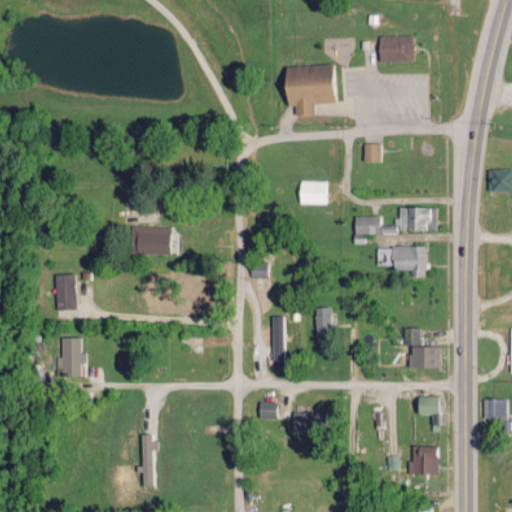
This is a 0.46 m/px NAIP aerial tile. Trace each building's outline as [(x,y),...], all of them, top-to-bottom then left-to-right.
[(383,40),(417,39),(418,63),(384,64),(383,40)] [(339,98),(335,63),(284,68),(288,102),(294,101),(295,114),(312,112),(311,101),(339,98)] [(388,144),(406,143),(411,143),(440,143),(440,180),(389,181),(388,144)] [(363,144),(363,162),(381,162),(381,144),(363,144)] [(486,191),(511,190),(511,168),(486,169),(486,191)] [(300,181),(300,203),(326,204),(327,182),(300,181)] [(434,206),(396,206),(395,229),(434,229),(434,206)] [(352,215),(353,243),(362,242),(361,233),(377,232),(377,214),(352,215)] [(169,252),(170,225),(133,225),(133,241),(136,241),(135,251),(169,252)] [(423,245),(381,245),(381,253),(376,253),(376,264),(392,264),(392,269),(410,269),(410,276),(424,276),(423,245)] [(265,260),(248,261),(249,276),(266,276),(265,260)] [(75,308),(74,272),(54,273),(55,309),(75,308)] [(180,284),(180,309),(207,309),(207,283),(180,284)] [(314,336),(330,336),(329,306),(313,306),(314,336)] [(283,315),(270,315),(271,367),(284,367),(283,315)] [(418,327),(403,326),(402,344),(417,344),(418,327)] [(80,337),(61,336),(61,355),(56,355),(56,374),(82,375),(83,351),(80,351),(80,337)] [(407,366),(437,367),(438,346),(408,345),(407,366)] [(435,413),(436,395),(416,395),(415,412),(435,413)] [(506,398),(482,398),(482,420),(497,420),(497,432),(506,432),(506,398)] [(275,400),(258,400),(257,417),(275,417),(275,400)] [(325,411),(291,410),(290,429),(324,430),(325,411)] [(139,464),(138,465),(138,485),(154,485),(153,433),(139,433),(139,464)] [(408,473),(435,474),(435,445),(409,445),(408,473)] [(386,468),(398,467),(397,454),(385,455),(386,468)]
